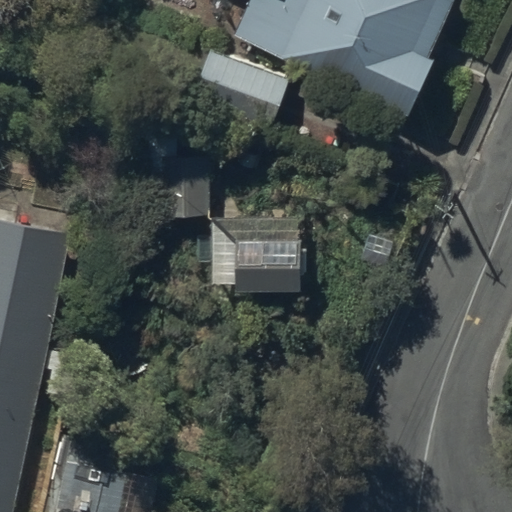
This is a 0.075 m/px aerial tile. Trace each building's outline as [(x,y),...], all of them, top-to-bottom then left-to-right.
[(434,49),(454,0),(250,0),(239,28),(343,72),(338,84),(414,115),(441,52),(434,49)] [(293,73),(212,46),(196,94),(276,122),(293,73)] [(214,138),(167,138),(166,197),(214,197),(214,138)] [(0,511),(4,511),(64,229),(0,216),(0,511)] [(306,222),(240,222),(238,274),(304,275),(306,222)] [(88,511),(99,448),(61,441),(48,511),(88,511)]
